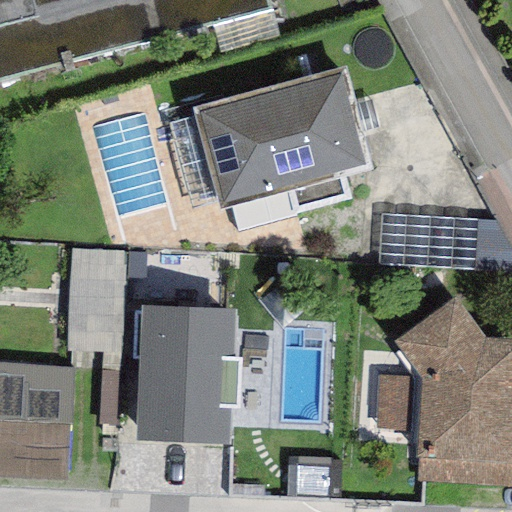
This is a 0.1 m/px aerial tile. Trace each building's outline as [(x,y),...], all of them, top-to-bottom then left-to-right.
[(266,0),(31,0),(36,16),(0,26),(0,80),(269,8),(266,0)] [(0,0),(0,26),(36,16),(31,0),(0,0)] [(340,67),(192,108),(220,210),(289,191),(295,213),(350,197),(344,176),(369,170),(340,67)] [(477,222),(379,215),(376,264),(474,270),(477,222)] [(511,250),(497,222),(477,222),(474,270),(511,272),(511,250)] [(125,254),(71,251),(66,349),(120,352),(125,254)] [(455,298),(393,341),(419,379),(417,432),(414,456),(418,456),(417,483),(511,487),(511,465),(511,340),(484,338),(455,298)] [(235,310),(140,307),(135,440),(228,443),(229,406),(236,406),(238,361),(233,361),(235,310)] [(70,368),(0,364),(0,478),(65,481),(70,368)] [(419,379),(377,377),(375,430),(417,432),(419,379)]
